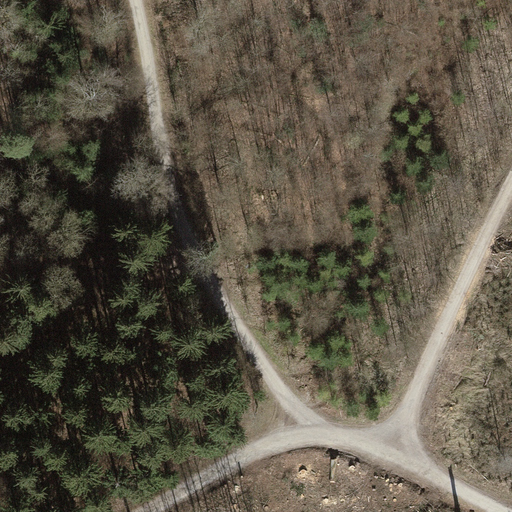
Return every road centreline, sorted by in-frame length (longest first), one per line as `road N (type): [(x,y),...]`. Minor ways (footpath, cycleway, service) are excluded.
road 1 (track): [(314,425),(280,392),(199,259),(177,201),(130,0)]
road 2 (track): [(389,452),(511,183)]
road 3 (track): [(145,511),(314,425)]
road 4 (track): [(501,511),(389,452)]
